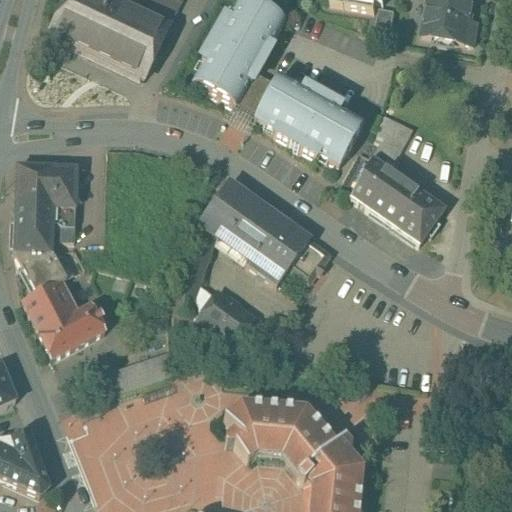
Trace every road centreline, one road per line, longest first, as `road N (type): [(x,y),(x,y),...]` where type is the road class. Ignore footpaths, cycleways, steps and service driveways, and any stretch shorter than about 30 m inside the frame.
road 1 (residential): [(0,143),(145,136),(197,153),(450,308)]
road 2 (residential): [(450,308),(507,0)]
road 3 (residential): [(80,511),(0,311)]
